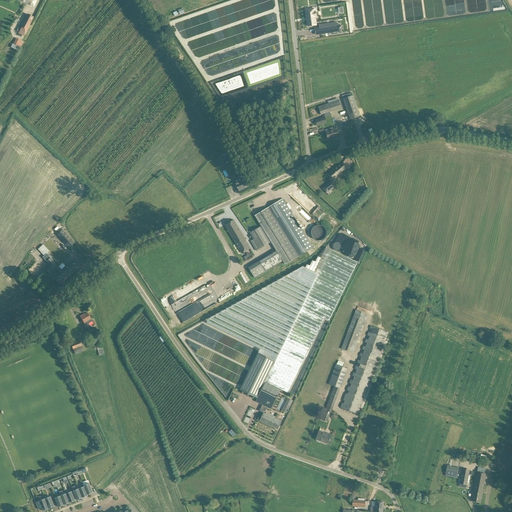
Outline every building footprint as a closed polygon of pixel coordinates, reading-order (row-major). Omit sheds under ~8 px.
[(310,9),(305,10),(306,17),(307,17),(308,26),(316,25),(315,16),(316,16),(315,12),(310,12),(310,9)] [(20,29),(19,32),(24,34),(25,31),(26,32),(33,17),(29,15),(26,21),(24,20),(20,29)] [(297,18),(299,34),(307,34),(305,17),(297,18)] [(325,24),(319,25),(320,34),(327,33),(333,33),(333,32),(338,31),(337,25),(336,22),(326,24),(326,25),(325,25),(325,24)] [(360,116),(353,95),(343,99),(350,119),(360,116)] [(326,113),(334,110),(331,103),(323,105),(318,107),(321,114),(326,113)] [(337,128),(334,128),(333,129),(333,128),(326,130),(326,132),(327,135),(325,135),(326,139),(328,139),(335,137),(335,139),(339,137),(337,128)] [(232,152),(216,159),(219,167),(225,164),(224,162),(229,160),(230,162),(236,159),(232,152)] [(328,174),(331,178),(333,180),(352,164),(346,158),(344,159),(345,160),(328,174)] [(235,183),(239,191),(249,187),(245,179),(235,183)] [(326,193),(335,186),(331,180),(322,188),(326,193)] [(288,206),(285,202),(283,198),(255,215),(276,250),(283,261),(285,265),(313,248),(308,240),(288,206)] [(251,248),(236,224),(234,220),(225,225),(242,253),(251,248)] [(316,224),(311,233),(321,239),(326,229),(316,224)] [(251,241),(253,245),(256,251),(270,243),(261,227),(250,233),(254,239),(251,241)] [(60,239),(66,233),(62,229),(57,234),(56,235),(57,235),(60,239)] [(74,243),(74,242),(71,238),(65,244),(68,248),(74,243)] [(344,254),(358,255),(358,240),(345,240),(344,254)] [(276,361),(265,382),(280,389),(287,392),(324,318),(329,320),(357,262),(326,247),(321,258),(318,256),(315,262),(312,260),(310,266),(307,264),(305,267),(314,272),(313,273),(318,275),(276,361)] [(56,263),(52,259),(50,257),(46,261),(49,265),(45,269),(49,273),(54,269),(58,266),(56,263)] [(80,266),(77,263),(74,260),(69,265),(68,263),(61,269),(63,271),(68,277),(80,266)] [(209,318),(207,323),(260,349),(259,352),(276,361),(318,275),(313,273),(314,272),(305,267),(303,266),(301,267),(209,318)] [(55,279),(57,281),(60,285),(68,277),(63,271),(55,279)] [(172,305),(181,323),(201,312),(199,310),(207,305),(206,302),(198,306),(196,302),(213,293),(208,284),(206,285),(204,281),(192,288),(195,293),(172,305)] [(353,353),(367,314),(356,310),(342,348),(353,353)] [(380,312),(375,325),(389,330),(393,317),(380,312)] [(92,321),(90,317),(87,313),(84,315),(83,314),(80,316),(85,325),(92,321)] [(371,326),(341,407),(358,414),(388,332),(371,326)] [(259,352),(240,390),(258,398),(258,397),(259,396),(264,386),(265,382),(276,361),(259,352)] [(340,388),(348,369),(336,364),(328,384),(334,387),(331,394),(325,410),(331,412),(340,388)] [(258,398),(256,402),(262,405),(267,407),(271,409),(273,404),(278,393),(280,389),(265,382),(264,386),(259,396),(258,397),(258,398)] [(376,401),(381,387),(377,386),(372,400),(376,401)] [(293,401),(289,399),(284,409),(288,410),(293,401)] [(269,415),(269,413),(266,412),(265,413),(263,412),(260,420),(278,429),(280,425),(280,424),(282,421),(275,418),(269,415)] [(329,443),(331,438),(332,435),(327,433),(327,434),(319,431),(316,439),(321,441),(321,440),(329,443)] [(457,478),(460,467),(448,465),(446,475),(457,478)] [(486,473),(485,473),(477,472),(474,489),(472,501),(480,503),(482,494),(486,473)] [(468,482),(469,474),(462,473),(460,481),(468,482)] [(93,492),(90,486),(90,483),(84,485),(84,486),(88,494),(93,492)] [(88,495),(88,494),(84,486),(79,488),(82,498),(88,495)] [(77,500),(82,498),(79,488),(73,491),(77,500)] [(70,502),(66,493),(65,490),(59,492),(61,495),(64,505),(70,502)] [(70,502),(75,500),(72,491),(66,493),(70,502)] [(59,507),(64,505),(61,495),(55,498),(59,507)] [(49,508),(54,506),(51,497),(45,499),(49,508)] [(39,509),(42,508),(43,511),(49,508),(45,499),(39,502),(39,501),(36,502),(39,509)] [(382,511),(384,502),(376,501),(375,506),(375,507),(371,506),(371,511),(370,511),(382,511)]
